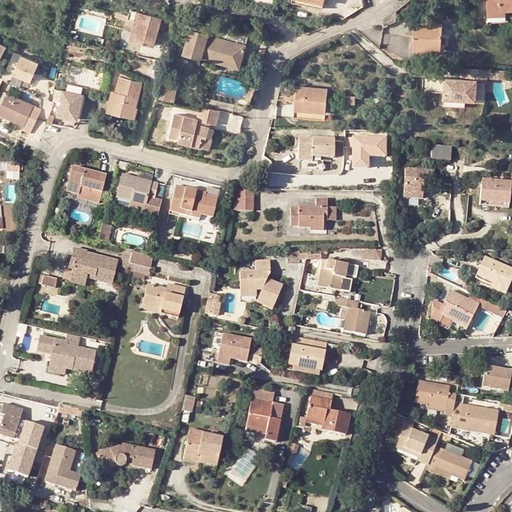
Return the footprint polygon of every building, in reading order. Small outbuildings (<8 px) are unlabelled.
[(153,27),(158,7),(144,4),(142,13),(138,12),(133,30),(151,34),(153,27)] [(170,17),(167,9),(158,7),(153,27),(166,31),(170,17)] [(138,12),(132,10),(127,28),(133,30),(138,12)] [(425,39),(437,40),(438,21),(425,20),(425,23),(410,23),(410,43),(425,43),(425,39)] [(238,51),(243,37),(216,28),(199,22),(191,45),(210,51),(213,43),(238,51)] [(228,26),(218,22),(216,28),(243,37),(246,28),(229,22),(228,26)] [(0,35),(0,59),(3,60),(11,40),(0,35)] [(236,59),(238,51),(213,43),(210,51),(236,59)] [(23,52),(12,79),(30,86),(41,60),(23,52)] [(490,74),(490,63),(465,63),(465,73),(449,74),(449,94),(471,93),(481,93),(481,74),(490,74)] [(173,73),(160,69),(155,89),(168,92),(173,73)] [(112,91),(109,106),(130,111),(133,100),(131,100),(137,76),(115,71),(112,86),(115,87),(114,91),(112,91)] [(245,84),(250,86),(254,73),(249,71),(245,84)] [(322,108),(325,84),(293,81),(293,87),(292,96),(291,105),(322,108)] [(112,86),(108,85),(103,104),(109,106),(112,91),(114,91),(115,87),(112,86)] [(59,87),(57,115),(83,117),(85,89),(59,87)] [(32,128),(42,105),(7,90),(0,106),(0,109),(25,120),(24,124),(32,128)] [(208,118),(212,103),(194,99),(192,104),(190,112),(168,106),(162,126),(172,130),(171,134),(191,140),(194,129),(200,130),(202,121),(200,120),(201,116),(204,117),(208,118)] [(291,111),(322,114),(322,108),(291,105),(291,111)] [(194,129),(191,140),(201,143),(205,132),(200,130),(194,129)] [(330,139),(295,136),(293,157),(306,158),(307,155),(318,156),(328,157),(330,139)] [(448,142),(429,140),(428,154),(446,156),(448,142)] [(306,158),(293,157),(292,168),(316,171),(318,156),(307,155),(306,158)] [(405,167),(405,198),(426,198),(426,167),(405,167)] [(131,175),(128,175),(129,171),(117,168),(112,192),(142,199),(143,192),(151,194),(155,177),(132,172),(131,175)] [(97,196),(101,176),(82,173),(82,176),(78,175),(78,172),(66,169),(60,195),(76,198),(76,196),(85,198),(86,194),(97,196)] [(488,197),(506,199),(508,176),(479,173),(477,193),(488,194),(488,197)] [(180,202),(199,207),(211,210),(215,193),(203,190),(204,186),(193,183),(193,186),(183,184),(184,181),(174,178),(169,203),(179,205),(180,202)] [(257,204),(258,185),(236,184),(235,204),(257,204)] [(149,201),(151,194),(143,192),(142,199),(149,201)] [(74,202),(94,207),(97,196),(86,194),(85,198),(76,196),(76,198),(74,202)] [(312,224),(326,224),(326,218),(326,211),(330,211),(330,195),(319,195),(318,202),(302,202),(302,204),(294,204),(294,223),(312,223),(312,224)] [(70,245),(66,261),(71,262),(68,274),(83,278),(84,272),(91,273),(90,277),(109,281),(115,258),(83,250),(84,249),(70,245)] [(491,277),(505,284),(511,269),(511,265),(482,252),(474,270),(491,277)] [(263,294),(261,299),(270,303),(280,280),(265,273),(264,275),(260,274),(261,268),(268,268),(269,256),(254,255),(253,266),(239,266),(238,290),(254,290),(255,282),(260,284),(256,292),(263,294)] [(341,258),(319,255),(316,281),(337,284),(341,258)] [(147,264),(127,259),(125,266),(146,272),(147,264)] [(63,273),(62,278),(81,282),(83,278),(68,274),(63,273)] [(57,280),(40,276),(38,284),(55,288),(57,280)] [(503,289),(505,284),(491,277),(488,283),(503,289)] [(165,282),(164,286),(145,281),(140,302),(154,305),(154,303),(160,304),(158,311),(175,315),(182,287),(165,282)] [(439,309),(456,318),(467,323),(478,301),(450,286),(444,296),(447,298),(445,303),(441,301),(434,297),(426,311),(435,316),(436,314),(439,309)] [(356,303),(357,296),(336,292),(336,300),(342,301),(347,302),(345,314),(343,326),(364,329),(369,306),(356,303)] [(217,299),(208,298),(206,308),(215,309),(217,299)] [(154,305),(140,302),(139,306),(158,311),(160,304),(154,303),(154,305)] [(89,370),(93,349),(75,345),(65,343),(66,339),(38,333),(35,349),(50,351),(48,362),(65,365),(66,361),(71,361),(70,366),(89,370)] [(232,364),(233,359),(250,361),(252,336),(221,333),(219,363),(232,364)] [(288,359),(295,361),(318,365),(321,366),(325,347),(292,340),(288,359)] [(251,354),(260,357),(263,349),(254,346),(251,354)] [(294,365),(317,370),(318,365),(295,361),(294,365)] [(65,365),(48,362),(47,367),(64,370),(65,365)] [(484,363),(481,383),(506,388),(510,367),(484,363)] [(451,410),(453,399),(454,395),(447,393),(448,389),(449,380),(418,375),(415,395),(428,398),(445,401),(444,407),(444,408),(451,410)] [(194,391),(184,390),(180,406),(192,407),(194,391)] [(324,422),(323,427),(346,433),(351,412),(331,408),(332,399),(313,395),(308,418),(324,422)] [(277,439),(285,402),(254,396),(246,433),(272,438),(277,439)] [(428,398),(427,404),(444,407),(445,401),(428,398)] [(460,400),(453,399),(451,410),(449,419),(456,420),(460,400)] [(491,429),(495,406),(460,400),(456,420),(456,424),(466,426),(491,429)] [(27,410),(3,403),(0,412),(3,414),(0,424),(0,434),(20,440),(20,444),(35,448),(40,425),(24,421),(27,410)] [(0,439),(19,445),(20,444),(20,440),(0,434),(0,424),(3,414),(0,412),(0,439)] [(426,460),(435,441),(437,436),(404,422),(396,440),(420,451),(417,456),(426,460)] [(226,431),(194,425),(189,449),(205,452),(204,457),(221,459),(226,431)] [(465,431),(490,435),(491,429),(466,426),(465,431)] [(118,442),(97,451),(104,467),(117,463),(122,464),(127,462),(151,467),(156,447),(124,440),(122,443),(118,442)] [(420,451),(396,440),(394,446),(417,456),(420,451)] [(51,471),(48,478),(77,487),(80,475),(82,470),(69,467),(75,446),(56,441),(48,470),(51,471)] [(471,457),(435,441),(426,460),(434,464),(450,471),(462,476),(471,457)] [(450,471),(434,464),(432,468),(448,475),(450,471)]
